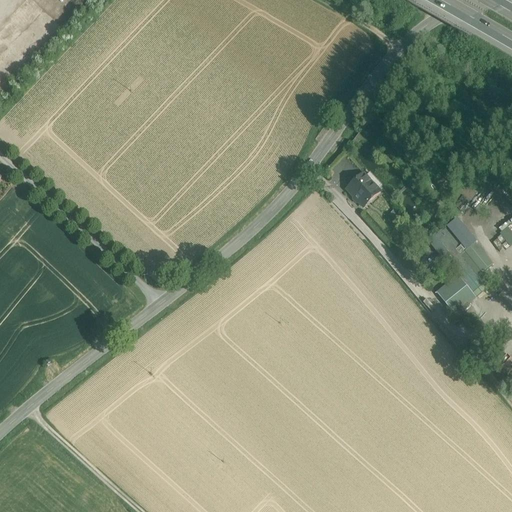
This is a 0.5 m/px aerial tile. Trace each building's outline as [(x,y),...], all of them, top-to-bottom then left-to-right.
[(380,193),(364,175),(351,188),(356,193),(352,196),(363,209),(380,193)] [(463,196),(454,206),(459,211),(468,201),(463,196)] [(511,243),(511,225),(511,224),(511,223),(511,216),(511,215),(503,221),(508,228),(496,238),(504,249),(511,243)] [(443,232),(434,241),(433,239),(425,245),(439,262),(456,247),(443,232)] [(479,243),(464,251),(476,276),(491,269),(479,243)] [(484,287),(460,257),(449,266),(461,280),(471,292),(473,295),(484,287)] [(461,280),(454,286),(458,291),(452,295),(444,302),(450,310),(471,292),(461,280)] [(452,284),(447,288),(452,295),(458,291),(454,286),(452,284)] [(471,292),(450,310),(454,314),(474,296),(473,295),(471,292)]
